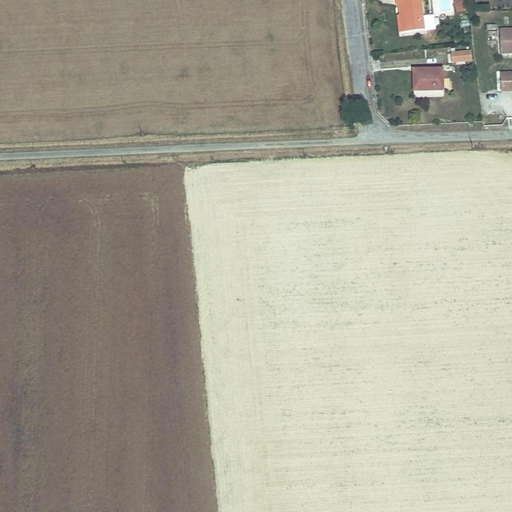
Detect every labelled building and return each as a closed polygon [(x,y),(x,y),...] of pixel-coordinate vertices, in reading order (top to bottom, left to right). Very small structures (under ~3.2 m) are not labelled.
[(424,0),(403,0),(406,24),(426,22),(424,0)] [(463,0),(453,0),(454,13),(464,12),(463,0)] [(511,30),(501,31),(502,53),(511,52),(511,30)] [(471,51),(450,52),(451,64),(472,63),(471,51)] [(444,68),(414,69),(414,91),(445,90),(444,68)]
